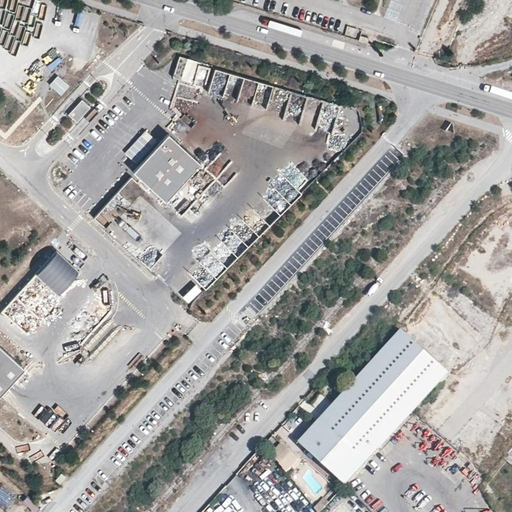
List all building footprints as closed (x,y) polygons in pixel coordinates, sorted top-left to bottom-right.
[(358,40),(374,43),(377,33),(362,29),(358,40)] [(74,54),(37,94),(48,104),(85,64),(74,54)] [(187,58),(179,56),(173,77),(180,80),(187,58)] [(180,80),(190,83),(197,61),(187,58),(180,80)] [(82,100),(68,115),(76,123),(90,108),(82,100)] [(135,177),(168,206),(202,168),(170,139),(135,177)] [(56,250),(1,311),(26,333),(81,272),(56,250)] [(401,328),(299,440),(345,485),(448,373),(401,328)] [(0,348),(0,394),(23,369),(0,348)] [(282,442),(270,455),(289,472),(300,459),(282,442)] [(28,511),(33,504),(20,492),(16,497),(24,505),(23,507),(28,511)]
